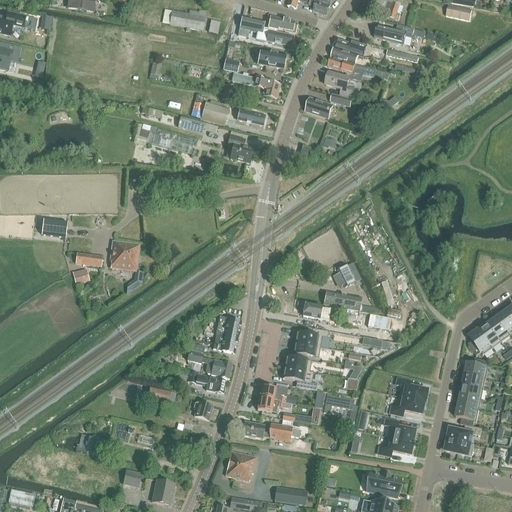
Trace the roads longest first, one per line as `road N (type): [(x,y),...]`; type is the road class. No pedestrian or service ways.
road 1 (tertiary): [(189,511),(237,394),(282,140),(333,26)]
road 2 (residential): [(511,283),(459,320),(427,471)]
